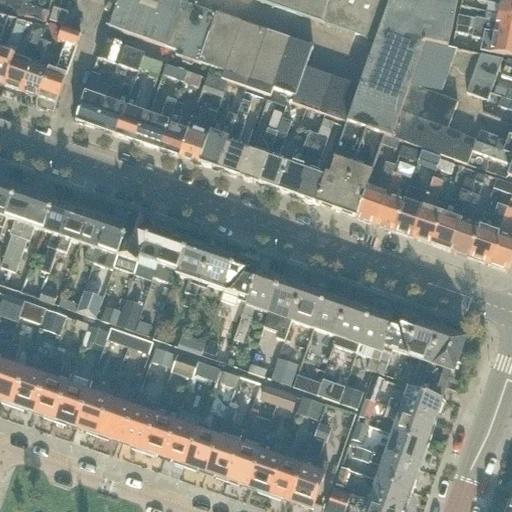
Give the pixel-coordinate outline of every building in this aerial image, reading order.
[(48,15),(12,1),(9,0),(0,0),(0,7),(20,15),(19,18),(34,20),(45,24),(48,15)] [(177,54),(193,8),(183,4),(171,0),(119,0),(109,30),(177,54)] [(276,9),(278,0),(265,0),(264,5),(276,9)] [(278,0),(276,9),(288,13),(292,0),(278,0)] [(300,17),(305,0),(292,0),(288,13),(300,17)] [(323,25),(331,0),(305,0),(300,17),(315,22),(323,25)] [(391,0),(377,43),(360,89),(348,125),(346,129),(330,177),(319,207),(357,220),(367,190),(382,146),(385,139),(393,141),(402,113),(412,88),(416,77),(419,67),(423,57),(427,45),(449,50),(458,0),(391,0)] [(377,43),(391,0),(331,0),(323,25),(337,30),(377,43)] [(511,18),(511,0),(465,0),(501,7),(499,16),(511,18)] [(217,16),(193,8),(177,54),(176,57),(200,65),(217,16)] [(65,27),(69,14),(55,10),(50,23),(65,27)] [(511,18),(499,16),(487,13),(485,22),(460,17),(458,27),(474,31),(511,38),(511,18)] [(242,25),(224,19),(217,16),(200,65),(225,74),(242,25)] [(0,47),(3,38),(9,21),(1,19),(0,20),(0,47)] [(0,86),(5,88),(15,59),(6,56),(18,22),(10,20),(3,38),(0,47),(0,86)] [(267,33),(242,25),(225,74),(223,81),(247,90),(267,33)] [(22,94),(40,43),(44,30),(37,27),(24,63),(15,59),(5,88),(22,94)] [(463,43),(466,30),(458,29),(456,41),(463,43)] [(82,36),(69,32),(63,30),(59,43),(68,47),(58,75),(49,71),(39,100),(38,103),(37,110),(42,112),(48,113),(51,108),(55,109),(53,114),(54,114),(82,36)] [(511,59),(511,38),(474,31),(472,41),(493,45),(491,55),(511,59)] [(290,41),(267,33),(247,90),(270,99),(273,90),(290,41)] [(118,67),(125,48),(105,41),(99,60),(118,67)] [(314,49),(296,43),(290,41),(273,90),(297,98),(297,99),(307,70),(314,49)] [(40,68),(48,45),(40,43),(22,94),(39,100),(49,71),(40,68)] [(452,67),(457,52),(449,50),(427,45),(423,57),(452,67)] [(138,74),(139,70),(143,59),(145,55),(125,48),(118,67),(138,74)] [(448,77),(452,67),(423,57),(419,67),(448,77)] [(497,79),(503,61),(481,57),(476,71),(497,79)] [(159,77),(163,66),(143,59),(139,70),(159,77)] [(511,63),(507,62),(501,78),(511,82),(511,63)] [(183,85),(187,74),(167,67),(163,78),(183,85)] [(445,87),(448,77),(419,67),(416,77),(445,87)] [(333,80),(326,77),(307,70),(297,99),(297,98),(294,106),(321,116),(333,80)] [(493,91),(497,79),(476,71),(472,83),(493,91)] [(187,74),(183,85),(199,91),(203,79),(187,74)] [(97,129),(106,102),(111,89),(98,84),(100,78),(93,76),(76,124),(96,131),(97,129)] [(223,99),(228,84),(209,77),(204,92),(223,99)] [(441,98),(445,87),(416,77),(412,88),(441,98)] [(360,89),(340,82),(333,80),(321,116),(348,125),(360,89)] [(489,103),(493,91),(472,83),(467,96),(489,103)] [(116,138),(133,89),(125,87),(118,106),(106,102),(97,129),(96,131),(116,138)] [(459,105),(441,98),(412,88),(393,141),(400,143),(437,156),(446,130),(449,132),(459,105)] [(511,92),(508,92),(508,93),(496,88),(493,96),(511,102),(511,92)] [(137,102),(140,92),(133,89),(116,138),(136,145),(146,116),(134,112),(138,102),(137,102)] [(511,102),(493,96),(490,105),(511,113),(511,102)] [(173,114),(177,104),(169,102),(165,112),(173,114)] [(178,127),(185,107),(177,104),(173,114),(170,124),(168,129),(160,153),(180,160),(189,131),(178,127)] [(246,119),(249,110),(241,107),(238,116),(246,119)] [(160,153),(168,129),(170,124),(146,116),(136,145),(160,153)] [(210,136),(216,119),(208,116),(202,135),(189,131),(180,160),(200,167),(200,166),(210,136)] [(219,172),(236,121),(227,118),(220,139),(210,136),(200,166),(203,166),(205,169),(209,170),(212,170),(219,172)] [(278,193),(288,163),(279,159),(291,124),(282,120),(277,135),(260,186),(266,188),(268,191),(272,192),(275,192),(278,193)] [(238,145),(245,124),(236,121),(219,172),(225,174),(227,177),(231,178),(235,178),(238,179),(247,149),(238,145)] [(315,206),(326,175),(317,172),(333,125),(324,121),(318,137),(315,148),(297,199),(304,202),(306,204),(310,205),(313,205),(315,206)] [(453,162),(456,155),(463,136),(449,132),(446,130),(437,156),(453,162)] [(260,186),(277,135),(268,131),(260,153),(251,150),(241,180),(244,181),(246,183),(250,184),(253,184),(260,186)] [(500,140),(501,138),(482,131),(478,142),(477,144),(511,156),(511,137),(510,137),(508,143),(500,140)] [(297,199),(315,148),(318,137),(309,134),(298,166),(288,163),(278,193),(281,194),(284,196),(287,198),(290,197),(297,199)] [(468,167),(473,153),(477,144),(478,142),(463,136),(456,155),(453,162),(468,167)] [(400,143),(393,141),(385,139),(382,146),(397,151),(400,143)] [(511,177),(511,156),(477,144),(473,153),(511,167),(511,169),(509,177),(511,177)] [(418,165),(421,155),(403,148),(399,159),(418,165)] [(437,171),(441,161),(422,154),(421,155),(418,165),(417,166),(437,173),(437,171)] [(441,161),(437,171),(452,176),(455,166),(441,161)] [(375,228),(393,176),(396,168),(387,165),(377,194),(367,190),(357,220),(357,221),(375,228)] [(483,186),(487,177),(479,174),(475,184),(483,186)] [(395,200),(403,179),(393,176),(375,228),(394,234),(404,203),(395,200)] [(431,247),(442,216),(433,213),(443,183),(434,180),(431,189),(413,241),(431,247)] [(471,195),(475,184),(466,180),(459,199),(449,196),(442,216),(431,247),(451,254),(471,195)] [(511,197),(511,186),(497,181),(494,191),(511,197)] [(413,241),(431,189),(421,185),(414,207),(404,203),(394,234),(413,241)] [(6,188),(0,186),(0,228),(3,230),(7,221),(18,190),(6,186),(6,188)] [(9,273),(21,241),(36,199),(28,196),(28,194),(18,190),(7,221),(15,224),(10,238),(13,239),(2,270),(9,273)] [(470,261),(480,230),(471,226),(480,199),(471,195),(451,254),(470,261)] [(43,201),(36,199),(21,241),(9,273),(17,276),(28,244),(30,245),(35,231),(44,234),(55,203),(44,199),(43,201)] [(50,276),(58,254),(73,211),(65,209),(66,207),(55,203),(44,234),(52,237),(47,251),(49,251),(41,273),(50,276)] [(489,267),(508,210),(499,207),(495,219),(485,216),(480,230),(470,261),(489,267)] [(511,216),(511,217),(511,215),(511,211),(508,210),(489,267),(508,274),(511,263),(511,240),(509,239),(511,229),(511,216)] [(81,212),(80,214),(73,211),(58,254),(67,257),(72,244),(81,247),(92,216),(81,212)] [(102,222),(103,220),(92,216),(81,247),(89,250),(84,264),(94,267),(110,224),(102,222)] [(113,274),(114,270),(131,221),(128,229),(118,225),(117,227),(110,224),(94,267),(113,274)] [(152,231),(152,229),(131,221),(114,270),(134,277),(150,231),(152,231)] [(162,235),(152,231),(150,231),(134,277),(144,280),(144,278),(154,281),(169,239),(162,236),(162,235)] [(177,240),(176,241),(169,239),(154,281),(173,288),(176,278),(188,243),(177,240)] [(192,311),(201,286),(212,254),(200,250),(201,248),(188,243),(176,278),(192,283),(188,296),(184,308),(192,311)] [(224,255),(223,257),(212,254),(201,286),(224,295),(236,260),(224,255)] [(248,266),(249,264),(236,260),(224,295),(222,303),(237,308),(240,300),(249,303),(259,274),(260,270),(248,266)] [(270,279),(260,276),(261,275),(259,274),(249,303),(244,316),(243,320),(240,327),(235,342),(243,345),(255,311),(269,316),(282,281),(270,277),(270,279)] [(301,290),(292,287),(293,285),(282,281),(269,316),(264,330),(279,336),(277,341),(285,344),(292,324),(304,290),(302,290),(301,290)] [(55,308),(60,295),(45,290),(40,303),(55,308)] [(63,290),(61,301),(78,303),(80,292),(63,290)] [(306,292),(306,291),(304,290),(292,324),(315,332),(327,297),(316,293),(315,295),(306,292)] [(338,303),(338,301),(327,297),(315,332),(337,340),(349,306),(347,305),(346,306),(338,303)] [(5,298),(1,308),(15,313),(18,303),(5,298)] [(78,315),(80,307),(62,301),(59,308),(78,315)] [(80,307),(78,315),(96,321),(100,310),(82,304),(80,307)] [(42,328),(48,313),(26,305),(21,321),(42,328)] [(351,308),(351,307),(349,306),(337,340),(360,348),(372,312),(361,309),(360,311),(351,308)] [(116,329),(121,315),(106,310),(102,324),(116,329)] [(392,322),(383,319),(383,316),(372,312),(360,348),(357,356),(372,362),(368,372),(376,375),(385,350),(396,317),(394,321),(392,321),(392,322)] [(240,327),(243,320),(244,316),(236,313),(232,325),(240,327)] [(61,335),(66,320),(50,314),(44,329),(61,335)] [(408,322),(396,317),(385,350),(376,375),(385,378),(393,353),(408,358),(420,323),(409,319),(408,322)] [(135,335),(139,324),(124,319),(121,330),(135,335)] [(430,329),(431,327),(420,323),(408,358),(431,366),(442,333),(440,332),(440,333),(430,329)] [(139,324),(135,335),(149,340),(153,329),(139,324)] [(105,350),(108,342),(110,336),(90,328),(85,342),(105,350)] [(129,350),(133,339),(112,331),(110,336),(108,342),(129,350)] [(444,334),(444,333),(442,333),(431,366),(439,369),(428,398),(442,403),(452,373),(454,374),(465,341),(462,340),(463,338),(454,335),(453,337),(444,334)] [(202,359),(207,345),(183,337),(178,351),(202,359)] [(133,339),(129,350),(150,357),(154,346),(133,339)] [(0,380),(11,348),(0,344),(0,380)] [(14,410),(26,374),(14,370),(20,351),(11,348),(0,380),(0,402),(3,403),(2,406),(14,410)] [(157,350),(153,362),(173,369),(177,357),(157,350)] [(56,424),(68,389),(71,381),(61,378),(65,366),(62,365),(66,353),(58,351),(54,362),(35,415),(45,418),(44,420),(56,424)] [(195,377),(200,365),(178,358),(172,375),(193,382),(195,377)] [(35,415),(54,362),(43,359),(40,368),(29,364),(26,374),(14,410),(24,413),(25,411),(35,415)] [(292,389),(298,370),(278,364),(272,382),(292,389)] [(200,365),(195,377),(217,384),(221,373),(200,365)] [(265,380),(268,373),(251,368),(249,375),(265,380)] [(236,391),(240,380),(225,375),(221,386),(236,391)] [(77,429),(89,396),(93,385),(72,378),(71,381),(68,389),(56,424),(67,428),(68,426),(77,429)] [(144,455),(156,420),(144,416),(156,383),(147,380),(123,445),(133,449),(133,451),(144,455)] [(421,396),(425,384),(416,381),(412,393),(421,396)] [(342,400),(345,389),(327,383),(323,395),(320,393),(318,398),(337,405),(339,399),(342,400)] [(366,403),(376,406),(382,389),(372,385),(366,403)] [(278,408),(283,394),(266,388),(261,402),(278,408)] [(358,412),(364,395),(348,390),(342,406),(358,412)] [(232,426),(233,424),(244,394),(236,391),(225,423),(225,424),(232,426)] [(443,406),(441,405),(442,403),(428,398),(421,396),(412,393),(409,392),(405,406),(392,401),(388,410),(433,426),(437,415),(440,416),(443,406)] [(283,394),(278,408),(293,414),(298,399),(283,394)] [(98,439),(110,404),(89,396),(77,429),(88,433),(87,435),(98,439)] [(318,423),(324,407),(303,399),(297,416),(318,423)] [(165,460),(177,427),(185,403),(175,400),(172,409),(161,405),(156,420),(144,455),(155,459),(156,457),(165,460)] [(370,422),(376,406),(366,403),(360,419),(370,422)] [(120,444),(131,411),(110,404),(98,439),(109,443),(110,441),(120,444)] [(428,449),(432,438),(430,437),(433,426),(388,410),(386,419),(399,423),(394,437),(428,449)] [(225,424),(225,423),(216,420),(209,438),(198,434),(185,470),(197,474),(198,471),(207,475),(225,424)] [(232,426),(225,424),(207,475),(218,478),(217,480),(228,484),(240,449),(245,434),(235,430),(237,425),(233,424),(232,426)] [(363,445),(369,429),(358,425),(353,442),(363,445)] [(313,511),(329,467),(319,463),(331,430),(319,426),(313,442),(311,448),(303,471),(292,504),(313,511)] [(185,470),(198,434),(177,427),(165,460),(175,463),(174,466),(185,470)] [(424,461),(428,449),(394,437),(389,451),(376,447),(373,456),(418,471),(422,460),(424,461)] [(250,489),(266,443),(257,440),(253,454),(240,449),(228,484),(239,488),(240,486),(250,489)] [(270,499),(282,464),(269,459),(274,446),(266,443),(250,489),(260,493),(259,495),(270,499)] [(303,471),(311,448),(301,445),(293,468),(282,464),(270,499),(281,503),(282,501),(292,504),(303,471)] [(412,495),(416,483),(414,482),(418,471),(373,456),(370,465),(383,469),(378,483),(412,495)] [(344,490),(350,473),(342,470),(336,487),(344,490)] [(408,506),(412,495),(378,483),(373,498),(362,494),(359,501),(364,503),(370,505),(389,511),(403,511),(406,505),(408,506)] [(359,501),(362,494),(350,490),(347,497),(352,499),(359,501)] [(347,511),(352,499),(347,497),(335,493),(328,511),(347,511)] [(389,511),(370,505),(364,503),(361,511),(389,511)]
